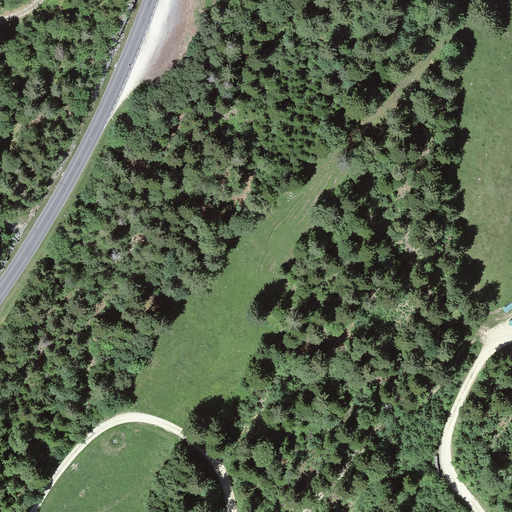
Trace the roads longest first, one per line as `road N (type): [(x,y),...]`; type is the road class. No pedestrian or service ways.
road 1 (tertiary): [(0,298),(86,152),(151,0)]
road 2 (track): [(37,511),(76,445),(131,418),(158,421),(209,456),(234,511)]
road 3 (track): [(481,511),(445,450),(470,379),(485,355),(511,339)]
